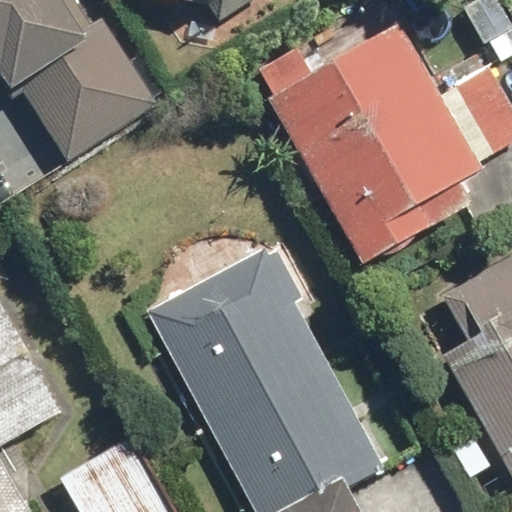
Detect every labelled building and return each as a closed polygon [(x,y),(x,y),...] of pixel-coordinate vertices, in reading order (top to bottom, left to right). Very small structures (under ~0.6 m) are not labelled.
[(0,0),(0,80),(6,76),(63,164),(156,104),(98,16),(85,25),(69,0),(0,0)] [(511,56),(511,1),(511,0),(470,0),(504,61),(511,56)] [(290,43),(247,67),(361,266),(472,203),(460,183),(484,169),(479,160),(511,141),(511,119),(484,71),(438,97),(397,24),(308,74),(290,43)] [(364,511),(349,483),(382,466),(265,249),(145,312),(252,511),(364,511)] [(465,343),(440,357),(511,480),(511,254),(438,297),(465,343)] [(0,511),(30,511),(0,458),(0,447),(63,412),(0,303),(0,511)] [(166,511),(126,440),(59,478),(78,511),(166,511)]
